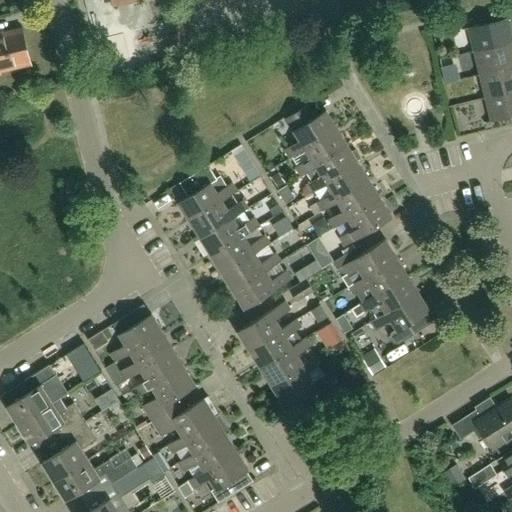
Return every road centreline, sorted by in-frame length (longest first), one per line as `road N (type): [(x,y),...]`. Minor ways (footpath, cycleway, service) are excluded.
road 1 (residential): [(0,365),(115,294),(123,268),(53,0)]
road 2 (residential): [(276,511),(511,364)]
road 3 (residential): [(511,255),(485,171),(492,150),(511,138)]
